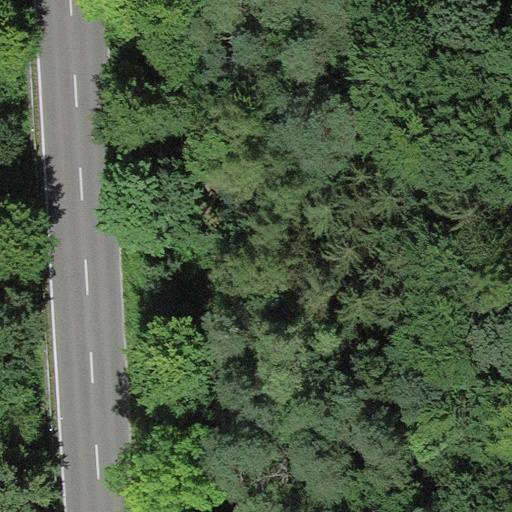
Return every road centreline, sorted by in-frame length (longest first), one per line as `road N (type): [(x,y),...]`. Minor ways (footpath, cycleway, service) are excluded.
road 1 (track): [(222,0),(204,265),(220,399),(245,511)]
road 2 (secondary): [(69,0),(100,511)]
